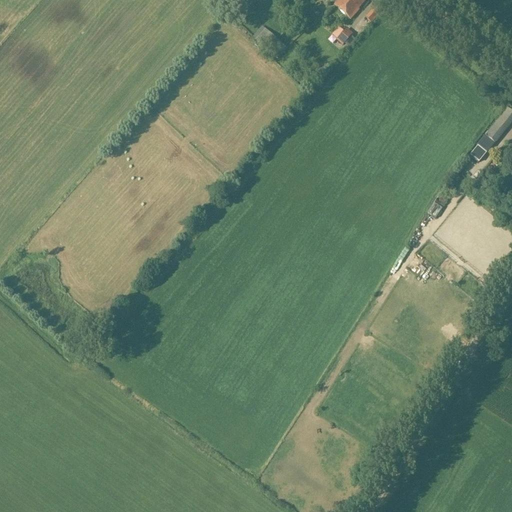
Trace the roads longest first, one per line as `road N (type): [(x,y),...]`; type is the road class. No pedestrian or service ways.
road 1 (unclassified): [(367,511),(511,287)]
road 2 (unclassified): [(511,81),(417,0)]
